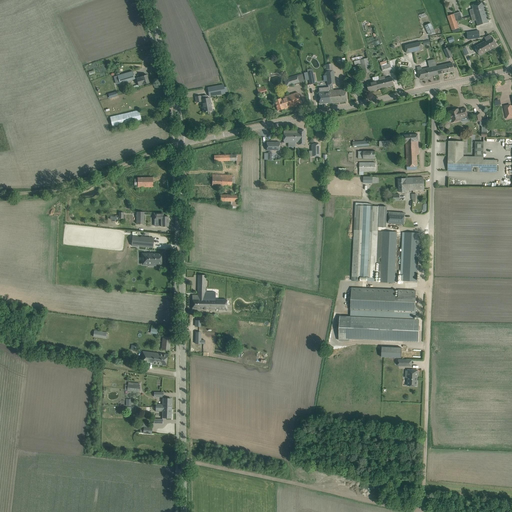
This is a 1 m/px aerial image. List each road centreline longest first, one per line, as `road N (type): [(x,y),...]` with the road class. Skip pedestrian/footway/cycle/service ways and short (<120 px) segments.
road 1 (tertiary): [(183,511),(181,144)]
road 2 (track): [(431,217),(422,511)]
road 3 (unclassified): [(181,144),(434,87)]
road 4 (track): [(422,511),(176,459)]
road 5 (track): [(177,374),(30,348),(0,334)]
road 6 (tertiary): [(181,144),(146,0)]
road 7 (unclassified): [(431,217),(434,87)]
